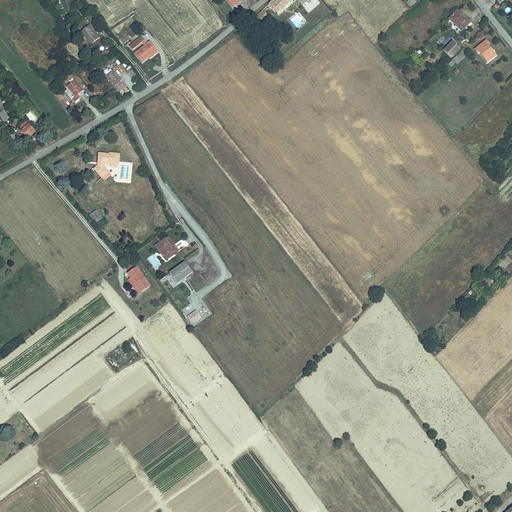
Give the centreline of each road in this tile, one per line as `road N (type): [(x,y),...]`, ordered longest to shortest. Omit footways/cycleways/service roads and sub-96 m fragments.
road 1 (track): [(42,466),(32,445),(139,361),(253,511)]
road 2 (unclassified): [(0,177),(129,102),(264,0)]
